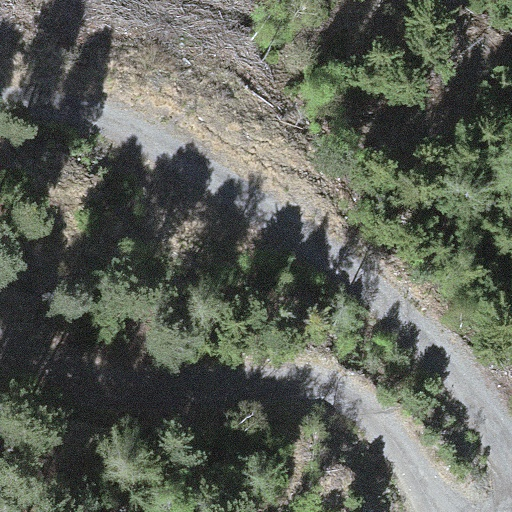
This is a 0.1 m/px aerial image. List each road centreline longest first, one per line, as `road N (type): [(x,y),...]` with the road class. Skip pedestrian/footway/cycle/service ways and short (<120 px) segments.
road 1 (track): [(0,103),(173,138),(360,278),(511,442)]
road 2 (track): [(432,511),(298,397),(89,377),(0,352)]
